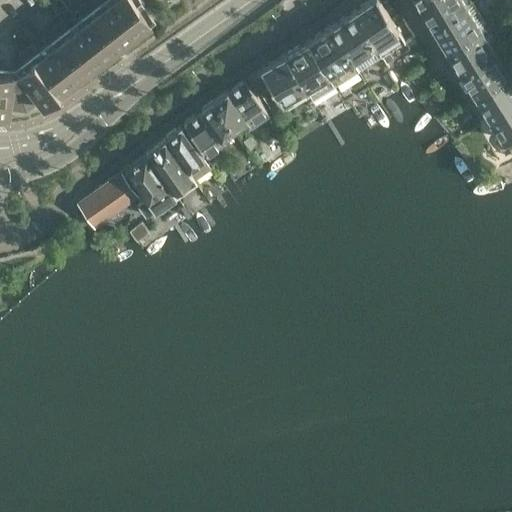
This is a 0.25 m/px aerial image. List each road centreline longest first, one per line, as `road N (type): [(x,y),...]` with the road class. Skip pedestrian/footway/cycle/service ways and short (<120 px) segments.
road 1 (residential): [(0,242),(37,232),(95,163),(324,0)]
road 2 (secondary): [(0,159),(47,149),(253,0)]
road 3 (residential): [(493,137),(398,0)]
